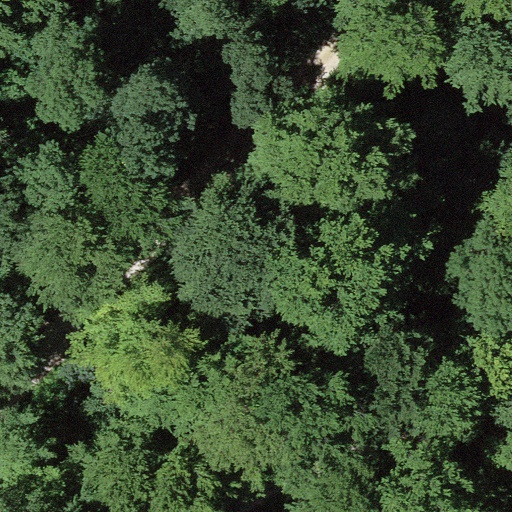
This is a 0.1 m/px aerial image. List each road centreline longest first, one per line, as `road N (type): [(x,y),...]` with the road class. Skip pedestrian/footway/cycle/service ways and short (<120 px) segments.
road 1 (track): [(394,0),(272,115),(0,414)]
road 2 (track): [(511,322),(215,511)]
